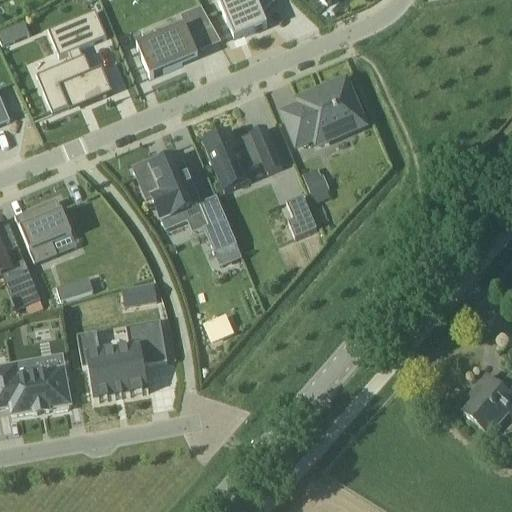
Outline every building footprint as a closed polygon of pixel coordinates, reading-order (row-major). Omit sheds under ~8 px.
[(244,38),(245,40),(268,30),(263,19),(281,0),(239,0),(219,8),(234,43),(244,38)] [(316,0),(326,9),(334,0),(316,0)] [(197,58),(196,57),(190,42),(213,32),(201,10),(180,19),(185,30),(137,50),(150,82),(183,68),(181,64),(197,58)] [(53,118),(68,112),(79,107),(77,102),(86,98),(90,107),(113,97),(102,72),(92,76),(85,60),(83,61),(80,53),(107,42),(96,15),(48,35),(59,62),(69,58),(72,65),(52,74),(59,90),(43,96),(53,118)] [(0,36),(0,45),(2,51),(16,45),(11,32),(0,36)] [(350,91),(347,83),(328,91),(329,94),(317,99),(316,96),(298,104),(300,110),(282,117),(296,151),(297,150),(296,147),(313,140),(317,149),(348,136),(344,127),(362,119),(355,104),(356,101),(352,93),(350,91)] [(0,128),(17,121),(3,89),(0,90),(0,128)] [(220,186),(247,174),(264,167),(268,178),(283,172),(266,132),(251,138),(252,139),(235,146),(230,134),(203,145),(220,186)] [(163,224),(167,233),(168,232),(188,224),(184,215),(201,208),(180,159),(163,166),(157,169),(154,164),(134,172),(147,203),(152,201),(162,225),(163,224)] [(330,194),(323,179),(306,186),(312,202),(330,194)] [(288,227),(296,245),(318,235),(303,201),(286,208),(294,224),(288,227)] [(30,224),(18,229),(35,269),(57,260),(53,248),(72,240),(58,204),(27,217),(30,224)] [(237,249),(226,224),(210,230),(204,233),(215,259),(237,249)] [(3,256),(0,248),(0,277),(14,272),(7,255),(3,256)] [(30,304),(39,300),(27,271),(15,276),(22,292),(25,291),(30,304)] [(90,283),(56,293),(60,306),(94,296),(90,283)] [(154,290),(138,292),(141,309),(157,307),(154,290)] [(29,319),(44,313),(40,305),(26,311),(29,319)] [(94,406),(149,396),(144,371),(168,367),(161,326),(126,332),(129,351),(100,356),(97,337),(77,340),(83,373),(88,372),(94,406)] [(17,368),(0,371),(0,413),(10,411),(12,420),(34,417),(34,418),(49,415),(49,414),(54,413),(54,416),(69,413),(68,410),(71,410),(64,372),(19,380),(17,368)] [(511,382),(509,381),(500,391),(487,380),(478,391),(482,395),(464,417),(488,438),(507,416),(511,419),(511,382)]
